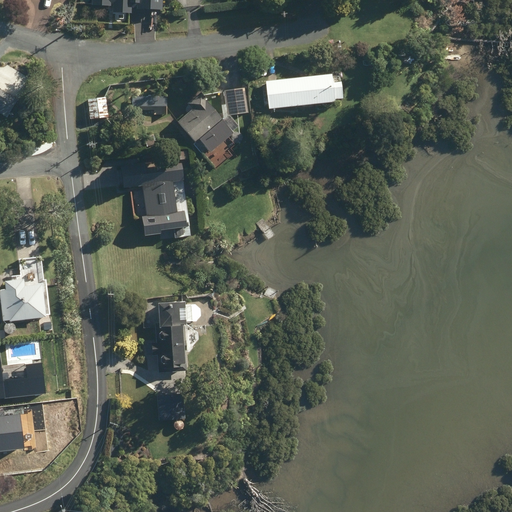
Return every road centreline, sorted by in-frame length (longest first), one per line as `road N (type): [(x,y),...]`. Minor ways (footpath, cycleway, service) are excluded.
road 1 (residential): [(67,160),(95,364),(90,429),(71,476)]
road 2 (residential): [(310,35),(66,56)]
